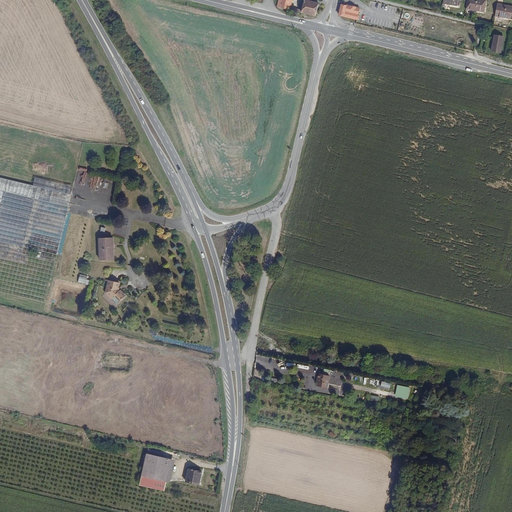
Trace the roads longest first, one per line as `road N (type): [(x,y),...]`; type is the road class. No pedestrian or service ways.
road 1 (primary): [(81,0),(190,220)]
road 2 (primary): [(185,181),(82,0)]
road 3 (residential): [(270,208),(277,223),(248,389)]
road 4 (primary): [(315,72),(287,188),(270,208)]
road 5 (primary): [(190,220),(226,356)]
road 6 (primary): [(230,483),(240,417),(236,355)]
road 7 (primary): [(226,356),(230,483)]
